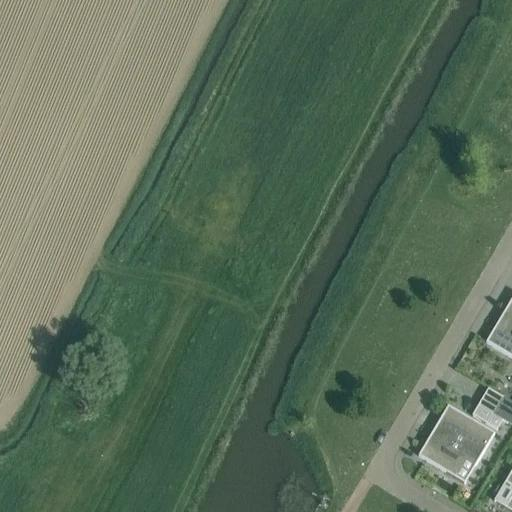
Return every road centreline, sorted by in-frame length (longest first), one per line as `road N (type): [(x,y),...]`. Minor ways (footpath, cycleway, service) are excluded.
road 1 (track): [(435,0),(355,146),(178,511)]
road 2 (residential): [(511,236),(381,454),(387,484),(435,511)]
